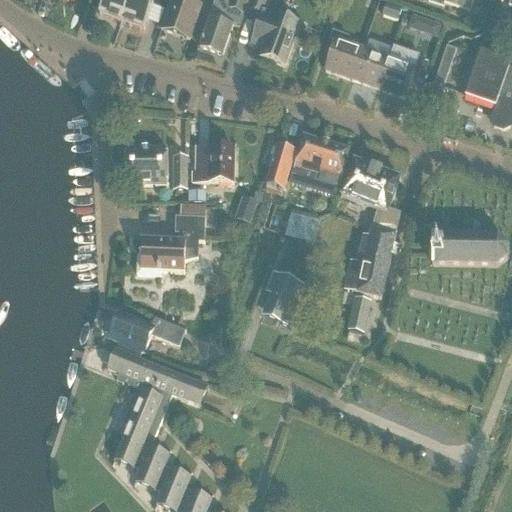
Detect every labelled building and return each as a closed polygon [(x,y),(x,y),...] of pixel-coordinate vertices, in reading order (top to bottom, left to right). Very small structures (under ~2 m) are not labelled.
[(121,24),(129,0),(104,0),(99,15),(121,24)] [(129,0),(121,24),(143,32),(155,0),(129,0)] [(171,0),(161,31),(189,41),(201,8),(179,0),(171,0)] [(233,27),(239,29),(248,0),(231,0),(231,2),(226,0),(216,0),(200,48),(222,57),(233,27)] [(261,6),(266,8),(269,0),(251,0),(248,10),(259,14),(261,6)] [(352,0),(338,0),(337,3),(350,8),(352,0)] [(443,6),(444,3),(469,12),(473,0),(428,0),(428,1),(443,6)] [(402,10),(387,4),(382,17),(397,23),(402,10)] [(154,8),(148,23),(160,27),(165,12),(154,8)] [(261,17),(250,47),(263,51),(260,59),(284,68),(300,26),(275,18),(274,21),(261,17)] [(427,22),(412,17),(408,30),(422,35),(427,22)] [(325,73),(352,82),(363,50),(336,41),(325,73)] [(431,93),(440,96),(455,51),(447,48),(431,93)] [(389,60),(363,50),(352,82),(378,92),(389,60)] [(511,69),(509,69),(511,63),(480,52),(465,98),(495,108),(490,122),(494,128),(503,131),(510,128),(511,121),(511,69)] [(405,101),(416,69),(389,60),(378,92),(405,101)] [(338,191),(350,152),(303,138),(291,176),(338,191)] [(276,147),(265,186),(284,191),(296,153),(276,147)] [(127,190),(168,190),(167,182),(173,181),(174,193),(188,193),(187,159),(173,160),(174,171),(167,171),(167,150),(126,151),(127,190)] [(208,185),(233,185),(234,151),(209,150),(209,151),(196,151),(196,175),(193,175),(192,185),(208,186),(208,185)] [(400,180),(354,162),(354,164),(347,181),(341,197),(377,211),(372,231),(371,231),(369,239),(364,237),(355,277),(361,279),(357,295),(381,301),(391,256),(397,257),(399,248),(393,246),(395,237),(395,236),(399,216),(388,211),(400,180)] [(254,203),(262,204),(262,195),(254,195),(254,203)] [(242,199),(234,220),(250,226),(258,205),(242,199)] [(315,246),(320,221),(290,215),(284,239),(315,246)] [(199,245),(205,245),(205,220),(176,219),(175,236),(178,236),(178,242),(172,242),(171,245),(160,245),(160,242),(141,241),(140,257),(138,257),(137,277),(160,278),(160,272),(170,273),(170,274),(184,275),(185,264),(198,261),(199,245)] [(507,259),(508,249),(507,247),(499,240),(500,240),(498,239),(433,238),(433,248),(432,248),(432,256),(432,267),(495,269),(497,268),(506,261),(507,259)] [(260,318),(286,329),(304,286),(268,271),(253,306),(263,311),(260,318)] [(349,323),(365,327),(370,303),(354,300),(349,323)] [(109,342),(119,345),(116,353),(139,362),(142,355),(144,356),(151,338),(179,350),(186,333),(155,320),(151,328),(120,315),(109,342)] [(139,362),(116,353),(116,352),(107,372),(145,388),(172,399),(200,410),(208,391),(139,362)] [(131,415),(126,427),(129,428),(155,439),(172,399),(145,388),(143,393),(140,392),(135,404),(138,405),(134,417),(131,415)] [(115,463),(140,474),(150,450),(155,439),(129,428),(112,468),(113,468),(115,463)] [(136,485),(161,496),(171,472),(164,469),(171,453),(170,453),(168,458),(150,450),(140,474),(133,490),(134,490),(136,485)] [(173,468),(171,472),(161,496),(154,511),(155,511),(157,508),(167,511),(185,511),(192,495),(185,492),(192,475),(190,480),(172,473),(174,468),(173,468)] [(195,490),(194,490),(192,495),(185,511),(207,511),(213,497),(211,502),(193,495),(195,490)]
